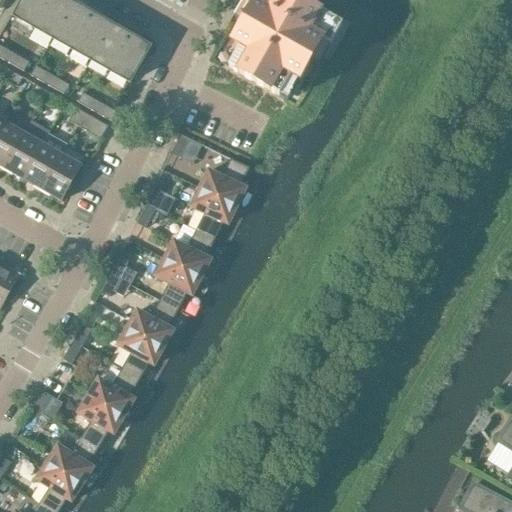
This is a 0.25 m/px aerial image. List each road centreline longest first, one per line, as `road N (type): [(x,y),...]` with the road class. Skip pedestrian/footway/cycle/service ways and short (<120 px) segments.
road 1 (unclassified): [(228,511),(511,34)]
road 2 (residential): [(148,9),(187,32),(187,41),(83,260)]
road 3 (residential): [(83,260),(0,401)]
